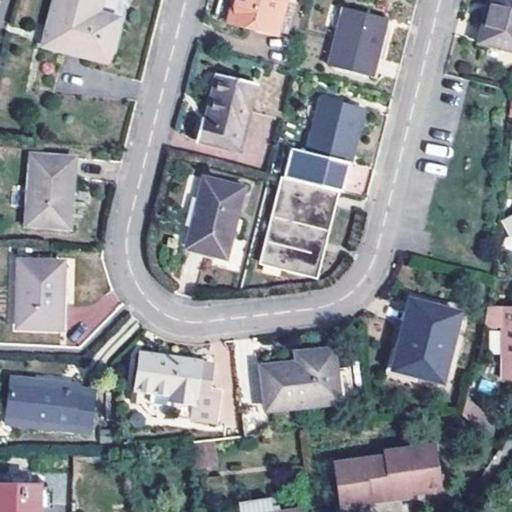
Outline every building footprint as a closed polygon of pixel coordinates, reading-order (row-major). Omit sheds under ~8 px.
[(54,0),(47,27),(111,38),(116,17),(96,11),(98,0),(54,0)] [(238,0),(232,0),(226,23),(232,25),(238,0)] [(238,0),(232,25),(276,36),(285,0),(238,0)] [(511,51),(511,0),(488,0),(478,42),(511,51)] [(371,77),(385,22),(344,12),(330,65),(371,77)] [(44,42),(105,59),(111,38),(47,27),(44,42)] [(239,152),(256,84),(218,75),(206,120),(201,120),(196,141),(239,152)] [(336,175),(340,160),(349,163),(363,110),(321,99),(307,151),(310,152),(306,168),(336,175)] [(69,227),(74,158),(32,154),(27,224),(69,227)] [(261,261),(306,273),(314,241),(323,244),(337,190),(284,176),(261,261)] [(227,260),(244,189),(204,178),(185,250),(227,260)] [(315,276),(323,244),(314,241),(306,273),(315,276)] [(61,326),(62,261),(20,260),(18,326),(61,326)] [(441,380),(460,313),(411,300),(395,369),(441,380)] [(310,362),(298,364),(264,367),(267,409),(339,401),(333,349),(309,352),(310,362)] [(296,353),(298,364),(310,362),(309,352),(296,353)] [(200,362),(200,361),(141,353),(136,389),(172,393),(170,400),(193,403),(191,418),(215,422),(221,390),(208,388),(212,364),(200,362)] [(79,384),(12,376),(6,421),(88,431),(95,392),(78,389),(79,384)] [(209,444),(195,447),(198,467),(212,465),(209,444)] [(369,506),(369,503),(391,500),(390,495),(410,492),(411,496),(416,495),(443,492),(435,444),(383,453),(384,456),(336,463),(343,510),(363,507),(369,506)] [(0,511),(40,511),(41,484),(0,483),(0,511)] [(410,492),(390,495),(391,500),(392,507),(412,504),(411,496),(410,492)] [(300,511),(300,510),(288,511),(273,511),(271,499),(237,505),(238,511),(300,511)] [(391,500),(369,503),(369,506),(370,511),(392,507),(391,500)]
